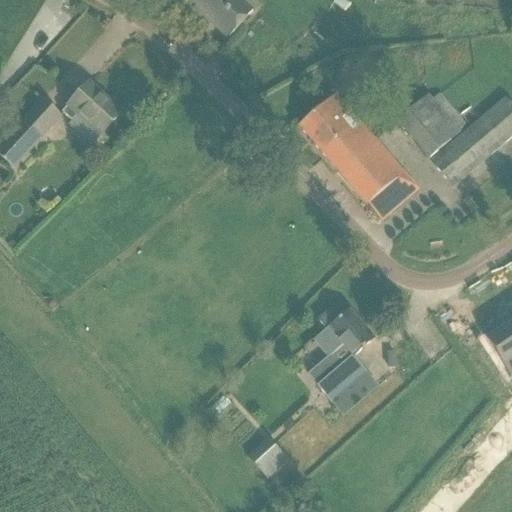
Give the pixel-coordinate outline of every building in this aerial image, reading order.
[(178,0),(180,1),(180,0),(182,0),(227,40),(252,13),(237,0),(178,0)] [(61,114),(70,123),(76,116),(99,138),(121,115),(88,84),(61,114)] [(298,128),(366,207),(367,206),(380,221),(416,191),(335,96),(298,128)] [(388,115),(452,189),(511,137),(511,108),(504,100),(430,163),(428,161),(459,135),(427,97),(411,111),(403,102),(388,115)] [(0,147),(0,159),(12,170),(59,118),(42,102),(0,147)] [(325,332),(313,341),(338,370),(316,388),(331,403),(366,375),(352,359),(373,342),(348,312),(340,319),(332,309),(317,322),(325,332)] [(511,322),(508,325),(484,340),(509,379),(511,376),(511,322)] [(246,458),(267,481),(288,462),(267,439),(246,458)]
